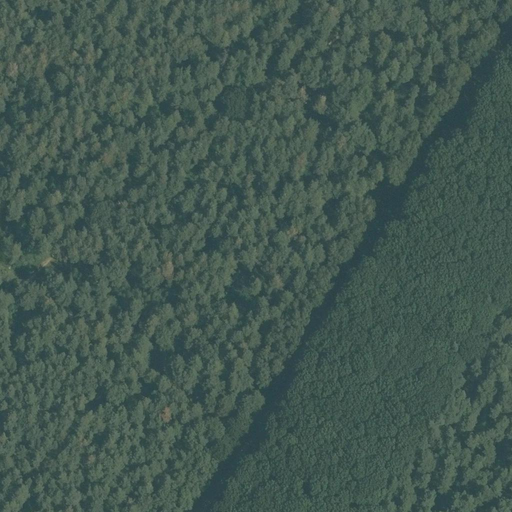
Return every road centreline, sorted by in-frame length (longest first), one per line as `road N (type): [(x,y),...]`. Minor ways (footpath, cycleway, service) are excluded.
road 1 (track): [(201,511),(294,393),(511,65)]
road 2 (track): [(0,287),(367,0)]
road 3 (track): [(0,266),(259,446)]
